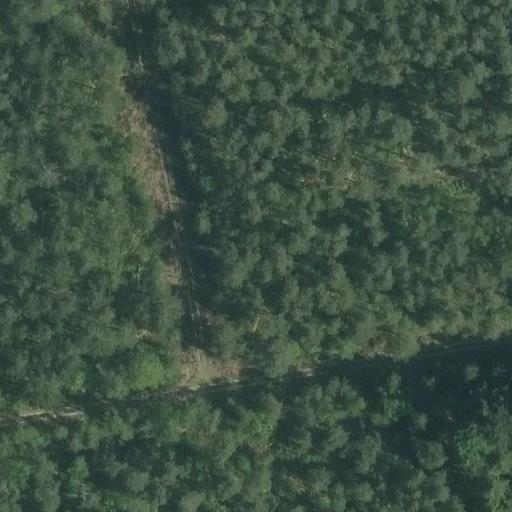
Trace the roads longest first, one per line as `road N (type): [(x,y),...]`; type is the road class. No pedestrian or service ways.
road 1 (track): [(511,338),(0,423)]
road 2 (track): [(208,388),(129,0)]
